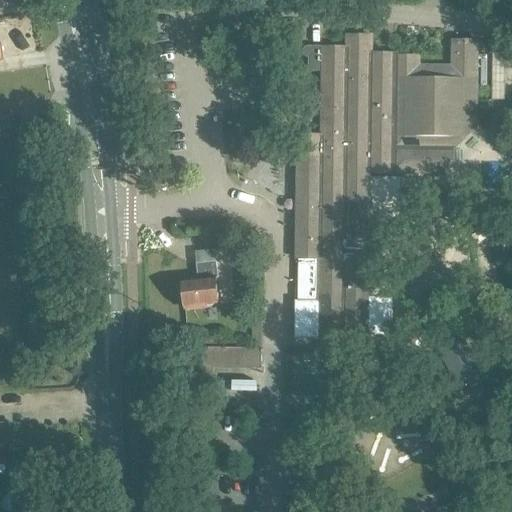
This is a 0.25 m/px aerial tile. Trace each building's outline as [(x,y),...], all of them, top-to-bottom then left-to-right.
[(296,301),(295,339),(316,339),(316,341),(374,341),(374,340),(393,340),(393,299),(371,299),(371,254),(379,254),(379,245),(372,245),(372,173),(439,174),(456,162),(456,151),(479,127),(480,41),(452,40),(451,66),(422,66),(422,56),(399,56),(399,53),(374,53),(374,35),(346,35),(346,48),(322,47),(322,48),(309,47),(309,73),(321,73),(321,135),(297,135),(295,260),(299,260),(298,301),(296,301)] [(0,148),(11,147),(7,117),(0,117),(0,148)] [(217,229),(220,249),(234,247),(231,227),(217,229)] [(198,266),(199,283),(183,284),(186,310),(218,307),(215,272),(218,271),(217,264),(198,266)] [(262,309),(252,309),(252,345),(261,345),(262,309)] [(222,310),(186,312),(187,322),(223,320),(222,310)] [(462,338),(439,350),(459,391),(483,379),(469,352),(462,338)]
